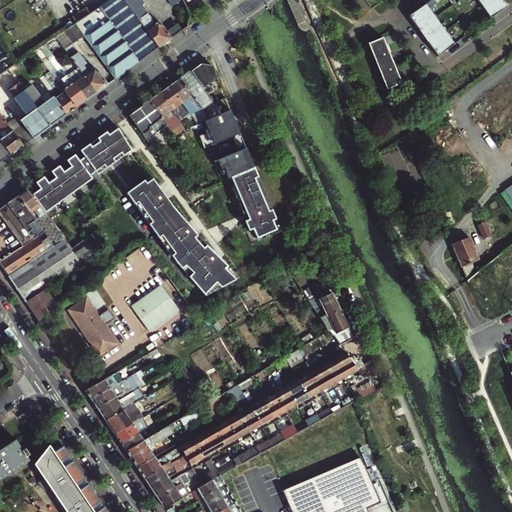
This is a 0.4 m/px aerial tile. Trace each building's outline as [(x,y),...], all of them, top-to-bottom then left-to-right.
[(110,0),(99,8),(138,62),(159,48),(124,0),(110,0)] [(148,9),(141,0),(124,0),(159,48),(171,39),(158,21),(154,24),(152,21),(152,19),(146,10),(148,9)] [(477,0),(491,18),(507,7),(502,0),(477,0)] [(408,16),(438,57),(454,45),(425,5),(408,16)] [(75,24),(84,36),(115,79),(138,62),(99,8),(75,24)] [(84,36),(75,24),(56,37),(83,76),(95,93),(107,85),(95,68),(88,73),(83,66),(86,64),(72,44),(84,36)] [(54,56),(74,84),(83,76),(56,37),(45,44),(54,56)] [(368,44),(387,90),(401,85),(382,38),(368,44)] [(57,81),(75,107),(86,100),(74,84),(54,56),(50,60),(59,73),(61,72),(64,76),(57,81)] [(44,74),(39,78),(53,97),(65,114),(75,107),(57,81),(43,62),(38,65),(44,74)] [(190,71),(202,88),(217,78),(212,67),(200,64),(190,71)] [(190,71),(180,78),(192,95),(202,108),(211,102),(202,88),(190,71)] [(74,84),(86,100),(95,93),(83,76),(74,84)] [(192,95),(180,78),(170,86),(187,110),(190,108),(189,105),(190,104),(186,98),(192,95)] [(20,122),(32,138),(49,126),(24,91),(18,83),(6,91),(26,117),(20,122)] [(32,85),(24,91),(49,126),(65,114),(53,97),(45,103),(32,85)] [(170,86),(160,93),(172,110),(177,106),(185,117),(190,113),(187,110),(170,86)] [(160,93),(149,100),(167,125),(171,131),(175,136),(186,129),(172,110),(160,93)] [(167,125),(149,100),(129,115),(147,140),(150,138),(146,133),(149,131),(149,127),(152,126),(157,133),(167,125)] [(193,112),(190,113),(198,123),(205,120),(209,118),(202,108),(193,112)] [(200,135),(204,148),(240,133),(230,109),(209,118),(205,120),(210,131),(200,135)] [(7,125),(0,115),(0,140),(10,154),(22,146),(9,129),(7,125)] [(7,125),(9,129),(20,121),(17,117),(7,125)] [(429,122),(425,117),(417,123),(421,128),(429,122)] [(20,121),(9,129),(22,146),(32,138),(20,122),(20,121)] [(114,126),(78,151),(82,157),(94,173),(96,171),(98,174),(131,150),(114,126)] [(150,138),(157,133),(152,126),(149,127),(149,131),(146,133),(150,138)] [(0,161),(10,154),(0,140),(0,161)] [(246,147),(221,158),(229,179),(232,177),(252,169),(255,168),(246,147)] [(59,165),(52,170),(56,176),(52,180),(64,198),(92,178),(90,175),(94,173),(82,157),(77,161),(73,155),(68,159),(72,165),(63,171),(59,165)] [(232,177),(247,213),(249,212),(264,206),(252,179),(256,177),(252,169),(232,177)] [(43,176),(35,182),(40,189),(32,195),(44,212),(64,198),(52,180),(48,182),(43,176)] [(145,180),(127,193),(135,205),(149,225),(158,238),(171,256),(176,263),(181,269),(181,270),(187,279),(200,298),(201,299),(216,291),(229,284),(233,281),(220,273),(203,249),(195,238),(153,179),(151,176),(145,180)] [(271,214),(256,177),(252,179),(264,206),(249,212),(253,219),(271,214)] [(206,188),(205,185),(204,184),(196,188),(197,192),(206,188)] [(27,188),(17,196),(43,231),(47,228),(57,242),(63,238),(44,212),(32,195),(27,188)] [(17,196),(7,203),(33,238),(43,231),(17,196)] [(7,203),(0,207),(0,214),(22,245),(33,238),(7,203)] [(253,219),(246,221),(249,230),(253,229),(256,239),(276,233),(273,223),(275,223),(271,214),(253,219)] [(507,229),(501,214),(478,224),(484,238),(507,229)] [(47,228),(43,231),(53,245),(57,242),(47,228)] [(0,263),(8,275),(53,245),(43,231),(33,238),(22,245),(0,260),(0,263)] [(57,242),(53,245),(8,275),(26,302),(46,288),(101,250),(91,235),(70,249),(63,238),(57,242)] [(452,244),(468,281),(469,280),(477,274),(473,262),(479,259),(470,237),(452,244)] [(285,267),(289,272),(296,267),(293,262),(285,267)] [(93,285),(83,292),(86,297),(68,309),(99,355),(116,343),(104,325),(114,318),(108,309),(98,315),(95,310),(104,303),(93,285)] [(161,286),(158,288),(167,300),(170,298),(161,286)] [(57,305),(46,288),(26,302),(38,320),(57,305)] [(158,288),(131,307),(148,330),(178,308),(170,298),(167,300),(158,288)] [(319,299),(326,315),(327,316),(339,310),(331,293),(319,299)] [(318,305),(313,307),(320,317),(323,316),(318,305)] [(323,316),(320,317),(330,331),(341,347),(353,338),(339,310),(327,316),(326,315),(323,316)] [(319,347),(315,340),(308,343),(312,350),(319,347)] [(312,350),(308,343),(297,350),(300,355),(301,357),(312,350)] [(338,368),(351,361),(342,348),(337,351),(340,356),(333,359),(338,368)] [(288,362),(300,355),(297,350),(285,357),(288,362)] [(278,368),(288,362),(285,357),(275,363),(278,368)] [(326,375),(338,369),(338,368),(333,359),(321,366),(326,375)] [(357,370),(356,368),(351,361),(338,368),(338,369),(343,378),(357,370)] [(315,382),(326,375),(321,366),(310,373),(315,382)] [(331,385),(343,378),(338,369),(326,375),(331,385)] [(123,380),(117,371),(116,371),(86,390),(91,398),(112,387),(123,380)] [(253,382),(264,376),(262,371),(250,378),(253,382)] [(303,388),(315,382),(310,373),(298,379),(303,388)] [(99,410),(118,400),(139,388),(132,375),(125,379),(123,380),(112,387),(91,398),(99,410)] [(320,391),(331,385),(326,375),(315,382),(320,391)] [(253,382),(250,378),(239,384),(241,388),(241,389),(253,382)] [(291,395),(303,388),(298,379),(286,386),(291,395)] [(320,391),(315,382),(303,388),(308,398),(320,391)] [(352,384),(348,386),(356,400),(373,390),(368,382),(355,390),(352,384)] [(241,388),(239,384),(227,391),(229,395),(236,391),(241,388)] [(291,395),(286,386),(274,393),(279,402),(291,395)] [(139,388),(118,400),(99,410),(105,419),(135,402),(144,396),(139,388)] [(296,404),(308,398),(303,388),(291,395),(296,404)] [(248,390),(244,393),(248,401),(253,399),(248,390)] [(229,395),(227,391),(215,398),(218,403),(219,404),(231,398),(229,395)] [(248,401),(244,393),(239,396),(243,404),(248,401)] [(268,408),(279,402),(274,393),(263,399),(268,408)] [(284,411),(296,404),(291,395),(279,402),(284,411)] [(344,407),(353,402),(349,395),(340,400),(344,407)] [(211,407),(218,403),(215,398),(203,405),(206,410),(211,407)] [(268,408),(263,399),(251,406),(256,415),(267,409),(268,408)] [(340,400),(328,406),(329,407),(332,413),(335,412),(344,407),(340,400)] [(141,412),(135,402),(105,419),(112,429),(115,433),(132,423),(127,416),(136,410),(138,413),(141,412)] [(268,408),(267,409),(272,418),(284,411),(279,402),(268,408)] [(203,405),(192,412),(195,417),(206,410),(203,405)] [(244,422),(255,416),(256,415),(251,406),(239,413),(244,422)] [(321,420),(332,413),(329,407),(317,414),(321,420)] [(217,418),(212,409),(208,412),(213,421),(217,418)] [(272,418),(267,409),(256,415),(255,416),(260,425),(272,418)] [(184,425),(196,418),(195,417),(192,412),(180,419),(184,425)] [(233,428),(243,422),(244,422),(239,413),(227,419),(233,428)] [(321,420),(317,414),(310,418),(308,414),(304,417),(305,420),(309,426),(321,420)] [(144,416),(132,423),(115,433),(121,442),(149,425),(144,416)] [(260,425),(255,416),(244,422),(243,422),(249,431),(260,425)] [(172,432),(184,425),(180,419),(168,426),(172,432)] [(221,435),(232,429),(233,428),(227,419),(216,426),(221,435)] [(309,426),(305,420),(293,427),(297,433),(309,426)] [(249,431),(243,422),(233,428),(232,429),(237,438),(249,431)] [(154,434),(149,425),(121,442),(126,450),(142,441),(154,434)] [(172,432),(168,426),(154,434),(142,441),(126,450),(138,469),(139,470),(156,460),(156,459),(150,450),(156,447),(154,444),(173,433),(172,432)] [(221,435),(216,426),(204,433),(209,442),(220,436),(221,435)] [(297,433),(293,427),(281,433),(285,440),(292,436),(297,433)] [(225,444),(237,438),(232,429),(221,435),(220,436),(225,444)] [(209,442),(204,433),(192,440),(197,448),(208,442),(209,442)] [(285,440),(281,433),(268,440),(273,447),(285,440)] [(213,451),(225,444),(220,436),(209,442),(208,442),(213,451)] [(185,455),(197,449),(197,448),(192,440),(180,446),(183,451),(185,455)] [(273,447),(268,440),(257,446),(261,453),(265,451),(273,447)] [(0,478),(28,460),(26,457),(29,454),(25,448),(22,450),(16,442),(0,452),(0,478)] [(202,458),(213,451),(208,442),(197,448),(197,449),(202,458)] [(107,511),(84,476),(78,468),(63,446),(54,452),(49,444),(34,464),(44,478),(37,482),(41,487),(45,491),(50,494),(56,495),(66,511),(107,511)] [(261,453),(257,446),(245,452),(249,460),(261,453)] [(191,464),(202,458),(197,449),(185,455),(191,464)] [(169,452),(156,460),(139,470),(145,478),(173,462),(185,455),(183,451),(178,454),(172,457),(169,452)] [(249,460),(245,452),(233,458),(233,460),(237,467),(249,460)] [(185,455),(173,462),(145,478),(152,489),(153,490),(171,480),(170,479),(168,476),(179,470),(191,464),(185,455)] [(293,511),(366,511),(365,509),(379,502),(371,482),(377,479),(372,467),(365,470),(360,458),(284,491),(293,511)] [(226,474),(237,467),(233,460),(222,466),(226,474)] [(215,480),(220,477),(226,474),(222,466),(221,467),(220,464),(216,466),(218,470),(211,473),(215,480)] [(197,476),(193,468),(180,474),(171,480),(153,490),(159,498),(197,476)] [(211,473),(210,471),(199,478),(204,486),(215,480),(211,473)] [(199,478),(197,476),(159,498),(165,508),(193,492),(204,486),(199,478)] [(215,480),(204,486),(193,492),(198,501),(225,486),(220,477),(215,480)] [(208,507),(230,495),(225,486),(198,501),(203,510),(208,507)] [(210,511),(219,511),(235,503),(230,495),(208,507),(210,511)] [(239,511),(240,511),(235,503),(219,511),(239,511)]
